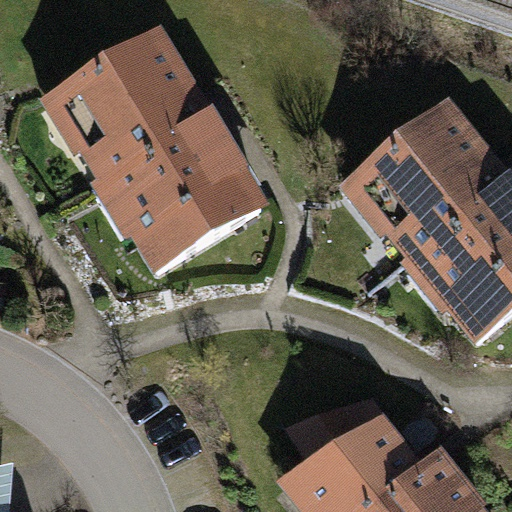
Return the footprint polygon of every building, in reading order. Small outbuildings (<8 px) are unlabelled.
[(162,29),(47,102),(157,276),(273,203),(213,109),(162,29)] [(447,102),(341,187),(472,347),(511,314),(511,181),(506,174),(447,102)] [(304,461),(273,484),(295,511),(376,511),(427,474),(372,400),(283,430),(304,461)] [(486,511),(445,460),(427,474),(376,511),(486,511)] [(10,511),(14,465),(0,467),(0,511),(10,511)]
